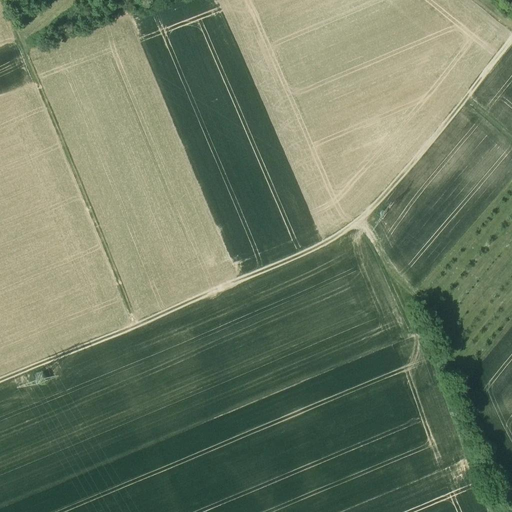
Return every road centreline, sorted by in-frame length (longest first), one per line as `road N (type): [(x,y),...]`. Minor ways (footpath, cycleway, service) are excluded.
road 1 (track): [(511,47),(349,233),(0,385)]
road 2 (track): [(138,328),(6,0)]
